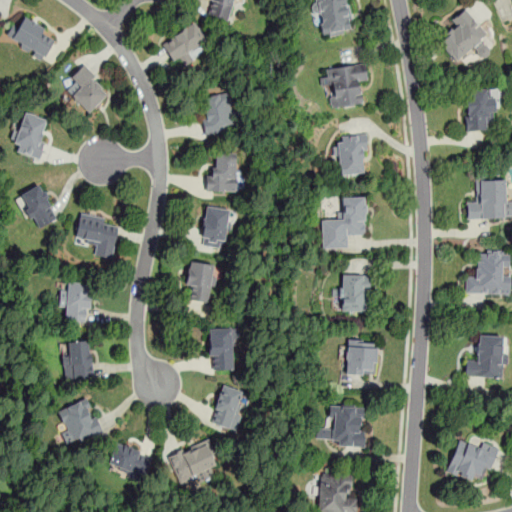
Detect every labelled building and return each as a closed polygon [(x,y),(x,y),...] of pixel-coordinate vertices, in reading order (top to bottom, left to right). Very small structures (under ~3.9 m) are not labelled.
[(209,0),(205,16),(227,22),(233,0),(209,0)] [(315,0),(318,34),(350,32),(347,0),(315,0)] [(450,21),(455,28),(438,39),(455,63),(488,40),(467,9),(450,21)] [(6,41),(44,59),(54,39),(45,35),(48,30),(18,16),(6,41)] [(206,42),(193,23),(161,45),(173,63),(206,42)] [(357,83),(367,81),(364,62),(322,68),(328,109),(361,104),(357,83)] [(63,88),(89,114),(110,92),(84,67),(63,88)] [(463,89),(464,132),(486,132),(486,122),(495,122),(494,88),(463,89)] [(229,94),(200,98),(205,133),(234,129),(229,94)] [(48,119),(21,111),(11,150),(38,157),(48,119)] [(363,134),(334,137),(337,177),(366,175),(363,134)] [(236,153),(209,153),(209,193),(236,193),(236,153)] [(511,221),(511,200),(505,200),(505,177),(475,177),(475,201),(466,201),(466,221),(511,221)] [(35,229),(57,218),(39,183),(18,194),(35,229)] [(365,196),(340,197),(340,219),(320,219),(321,250),(346,250),(346,237),(365,237),(365,196)] [(229,209),(206,206),(199,246),(223,249),(229,209)] [(79,214),(74,240),(96,244),(93,256),(111,260),(118,222),(79,214)] [(464,294),(509,295),(510,250),(476,249),(475,273),(465,273),(464,294)] [(210,304),(213,263),(187,261),(184,302),(210,304)] [(337,274),(337,312),(369,312),(369,274),(337,274)] [(90,282),(68,281),(67,290),(58,289),(58,310),(66,310),(66,322),(89,323),(90,282)] [(208,327),(208,369),(232,369),(232,347),(238,347),(238,327),(208,327)] [(505,335),(476,334),(476,358),(465,358),(464,378),(504,379),(505,335)] [(375,378),(376,340),(345,339),(345,377),(375,378)] [(91,340),(62,340),(63,380),(91,380),(91,340)] [(246,391),(220,384),(209,423),(235,430),(246,391)] [(55,412),(69,446),(100,433),(85,399),(55,412)] [(364,449),(365,426),(363,426),(364,405),(328,404),(327,427),(315,427),(314,437),(335,438),(335,447),(364,449)] [(484,484),(495,448),(457,436),(446,472),(484,484)] [(179,486),(218,471),(206,439),(167,453),(179,486)] [(152,453),(115,441),(106,468),(143,480),(152,453)] [(356,511),(356,496),(349,496),(350,473),(318,472),(317,511),(356,511)]
